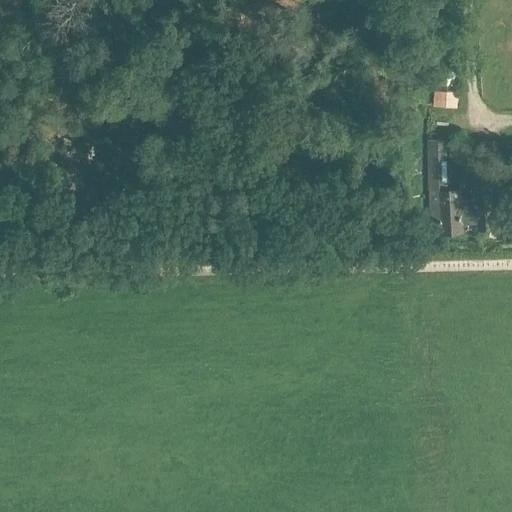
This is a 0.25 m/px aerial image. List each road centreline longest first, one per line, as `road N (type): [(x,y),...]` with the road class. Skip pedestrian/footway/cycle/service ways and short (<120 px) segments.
road 1 (track): [(412,267),(0,281)]
road 2 (track): [(469,0),(472,131)]
